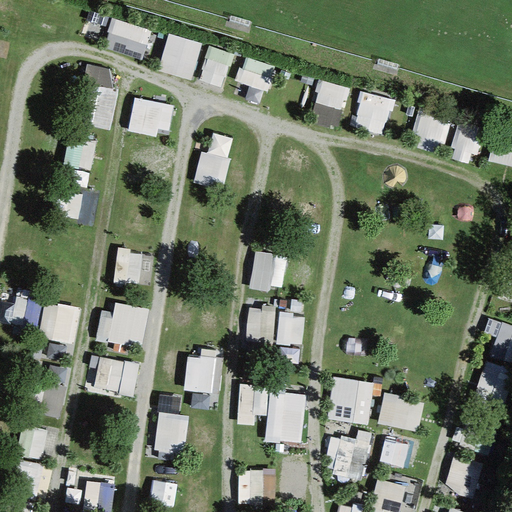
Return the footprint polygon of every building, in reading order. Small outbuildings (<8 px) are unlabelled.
[(108,45),(148,51),(152,21),(112,16),(108,45)] [(170,27),(159,64),(193,74),(204,38),(170,27)] [(226,82),(233,46),(209,41),(202,77),(226,82)] [(269,85),(275,60),(244,52),(238,78),(269,85)] [(321,74),(315,97),(344,105),(351,82),(321,74)] [(84,120),(113,124),(119,84),(89,80),(84,120)] [(366,85),(355,120),(385,129),(396,94),(366,85)] [(134,94),(131,125),(171,129),(174,98),(134,94)] [(449,131),(451,112),(418,109),(416,128),(449,131)] [(455,137),(475,147),(482,132),(461,123),(455,137)] [(199,175),(226,179),(233,131),(206,127),(199,175)] [(164,180),(171,140),(133,133),(126,174),(164,180)] [(66,160),(93,163),(96,139),(68,136),(66,160)] [(511,158),(511,146),(494,145),(493,156),(511,158)] [(71,189),(70,211),(85,211),(85,190),(71,189)] [(141,277),(142,243),(117,243),(116,277),(141,277)] [(283,283),(286,252),(254,249),(252,280),(283,283)] [(1,287),(0,298),(0,315),(38,320),(41,291),(1,287)] [(75,338),(83,302),(48,294),(40,330),(75,338)] [(97,332),(141,342),(149,306),(105,296),(97,332)] [(248,336),(276,334),(275,299),(247,300),(248,336)] [(302,341),(307,309),(281,305),(276,337),(302,341)] [(511,355),(511,319),(504,316),(492,348),(511,355)] [(95,381),(133,391),(142,358),(104,348),(95,381)] [(221,386),(224,351),(188,348),(185,383),(221,386)] [(506,392),(511,361),(484,357),(480,388),(506,392)] [(372,417),(376,376),(334,372),(330,413),(372,417)] [(62,406),(66,381),(46,378),(42,403),(62,406)] [(419,425),(425,400),(384,391),(379,416),(419,425)] [(154,441),(184,446),(190,410),(160,405),(154,441)] [(460,419),(454,434),(488,447),(494,432),(460,419)] [(23,446),(44,444),(43,421),(22,422),(23,446)] [(373,434),(334,424),(328,447),(337,449),(332,467),(363,475),(373,434)] [(419,464),(424,433),(384,427),(379,458),(419,464)] [(454,449),(445,483),(475,491),(485,458),(454,449)] [(21,461),(20,485),(48,486),(49,462),(21,461)] [(250,498),(276,498),(276,463),(250,464),(250,498)] [(375,489),(404,494),(407,477),(378,472),(375,489)] [(83,503),(109,509),(116,481),(90,474),(83,503)] [(399,511),(402,496),(375,491),(372,505),(399,511)] [(449,511),(433,508),(431,511),(475,511),(476,507),(451,501),(449,511)]
